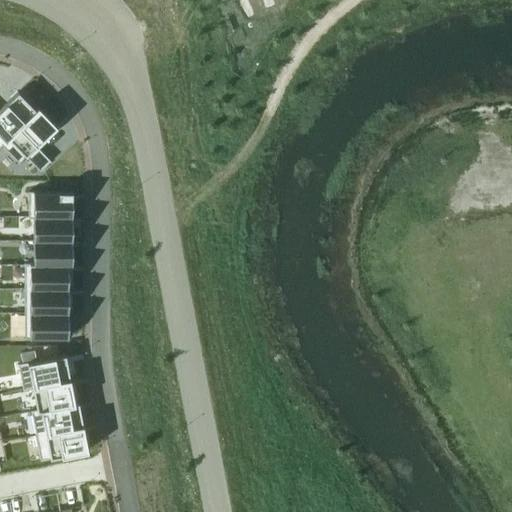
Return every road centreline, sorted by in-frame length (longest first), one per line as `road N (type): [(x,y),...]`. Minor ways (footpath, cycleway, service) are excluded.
road 1 (residential): [(0,42),(48,65),(92,124),(101,163),(100,358),(128,511)]
road 2 (tertiary): [(218,511),(154,175)]
road 3 (tertiary): [(41,0),(81,21),(132,109),(154,175)]
road 4 (tertiary): [(154,175),(120,27),(91,0)]
